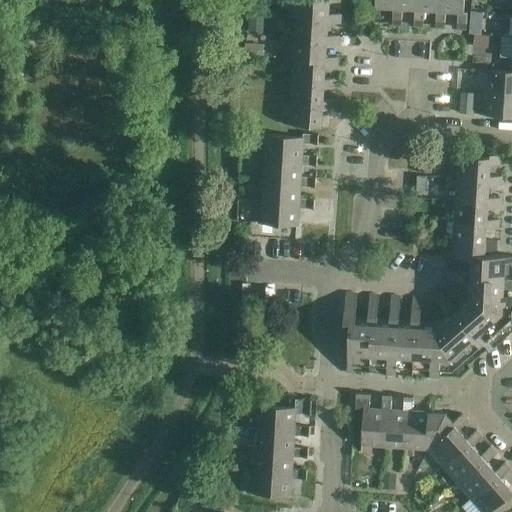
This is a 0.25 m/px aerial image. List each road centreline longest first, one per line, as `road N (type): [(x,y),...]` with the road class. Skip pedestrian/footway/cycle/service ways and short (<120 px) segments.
road 1 (residential): [(413,127),(392,131),(378,146),(369,230),(333,277)]
road 2 (residential): [(489,392),(327,385)]
road 3 (residential): [(332,511),(327,385)]
